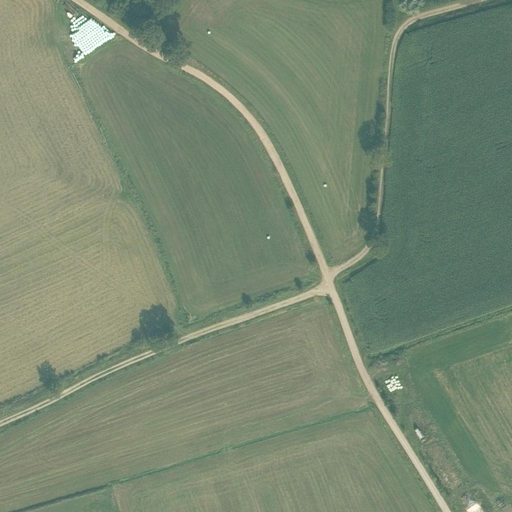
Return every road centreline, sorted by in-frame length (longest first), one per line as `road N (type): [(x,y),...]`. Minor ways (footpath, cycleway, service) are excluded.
road 1 (track): [(326,277),(251,124),(205,83),(71,0)]
road 2 (track): [(330,289),(191,335),(0,428)]
road 3 (track): [(445,511),(367,384),(330,289)]
